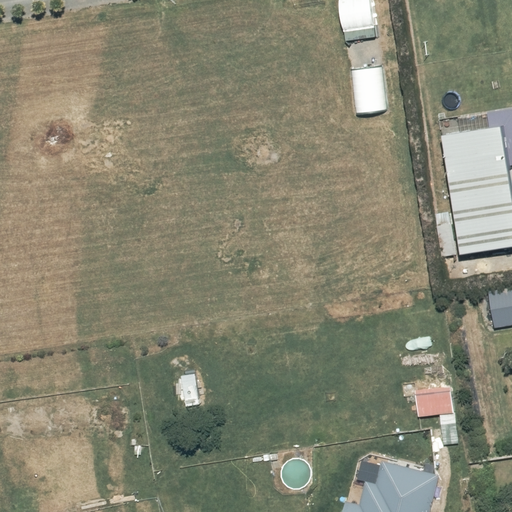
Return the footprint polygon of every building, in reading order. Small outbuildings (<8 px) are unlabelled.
[(507,235),(488,116),(428,126),(447,245),(507,235)] [(183,395),(178,365),(164,367),(170,398),(183,395)] [(456,413),(453,414),(452,388),(415,390),(416,416),(440,414),(441,445),(458,444),(456,413)] [(411,511),(424,466),(366,452),(360,474),(349,472),(343,495),(330,492),(324,511),(411,511)] [(181,470),(186,500),(201,498),(196,467),(181,470)]
